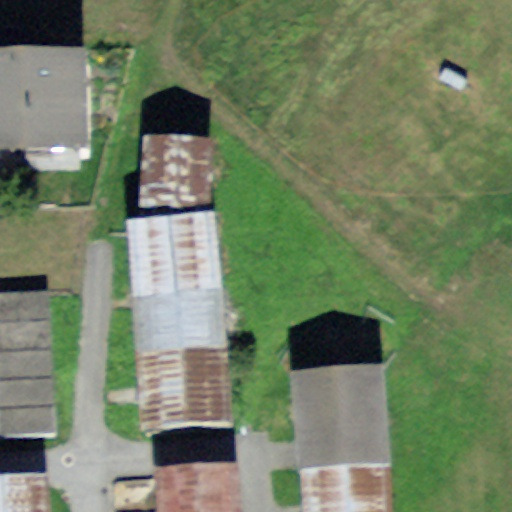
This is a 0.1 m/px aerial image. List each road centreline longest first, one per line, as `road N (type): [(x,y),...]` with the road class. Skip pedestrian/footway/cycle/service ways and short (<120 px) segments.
road 1 (residential): [(129,42),(101,226),(81,448)]
road 2 (residential): [(252,435),(81,448)]
